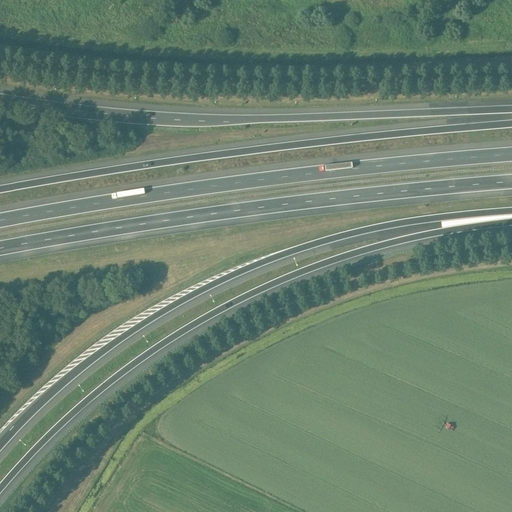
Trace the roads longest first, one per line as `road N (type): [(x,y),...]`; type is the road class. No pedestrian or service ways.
road 1 (motorway): [(0,493),(101,391),(233,303),(400,240),(511,221)]
road 2 (motorway): [(0,440),(140,326),(250,267),(388,224),(511,211)]
road 3 (motorway): [(511,153),(325,171),(0,220)]
road 4 (motorway): [(0,248),(225,212),(511,182)]
road 5 (motorway): [(511,124),(339,139),(0,189)]
road 6 (motorway): [(511,110),(208,120),(0,100)]
